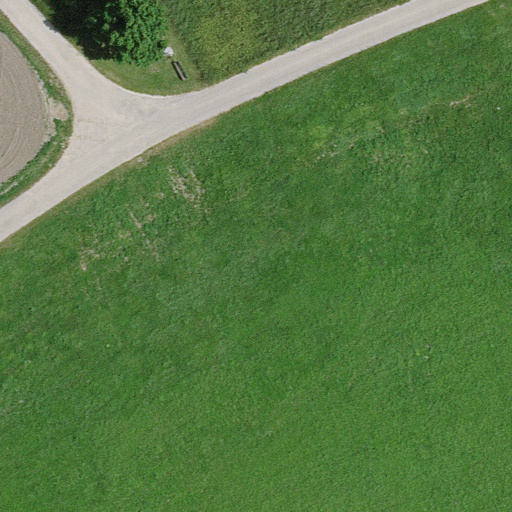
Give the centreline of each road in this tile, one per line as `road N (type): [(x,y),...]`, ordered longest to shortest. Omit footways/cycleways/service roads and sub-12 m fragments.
road 1 (track): [(0,229),(137,145),(468,0)]
road 2 (track): [(4,0),(137,145)]
